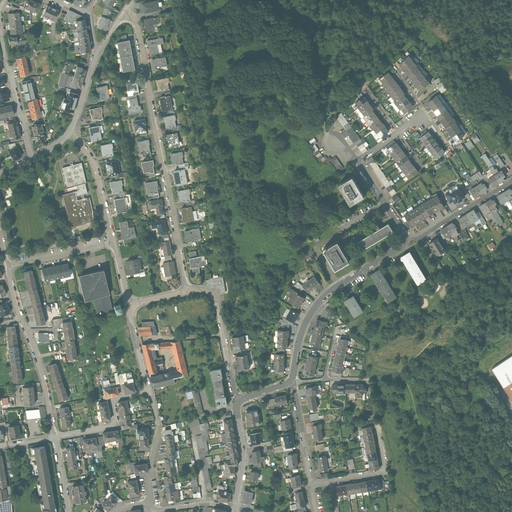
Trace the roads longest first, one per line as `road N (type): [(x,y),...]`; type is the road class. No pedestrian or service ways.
road 1 (residential): [(186,290),(136,23),(122,8)]
road 2 (residential): [(292,380),(311,309),(328,290),(406,244)]
road 3 (residential): [(8,265),(53,436)]
road 4 (residential): [(186,290),(207,290),(219,307),(236,403)]
road 5 (residential): [(150,391),(113,400),(114,424),(53,436)]
road 6 (residential): [(0,37),(31,156)]
road 7 (residential): [(406,244),(511,181)]
road 8 (residential): [(112,242),(91,161),(69,131)]
